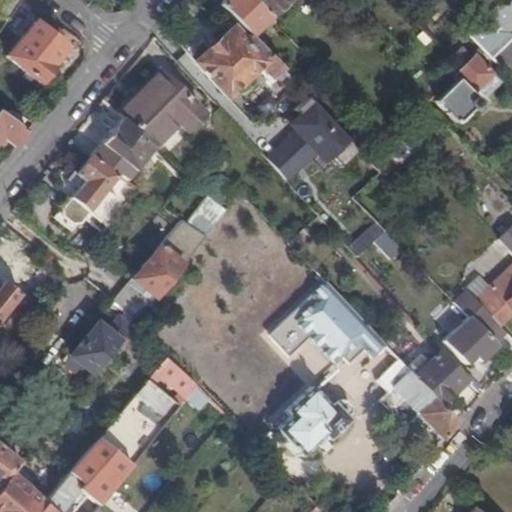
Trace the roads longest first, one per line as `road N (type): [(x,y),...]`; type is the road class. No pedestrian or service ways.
road 1 (residential): [(0,191),(115,50)]
road 2 (residential): [(511,385),(402,511)]
road 3 (unknown): [(4,214),(107,282)]
